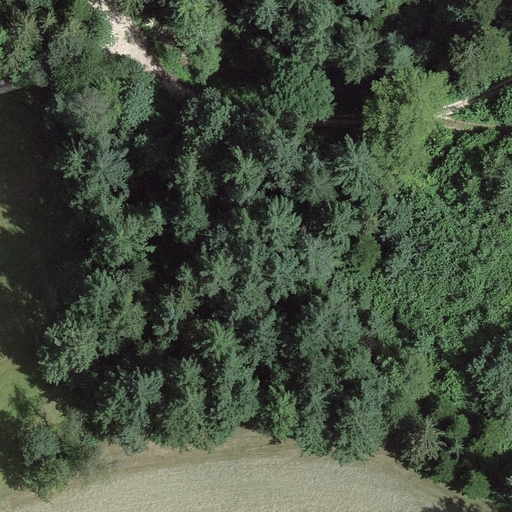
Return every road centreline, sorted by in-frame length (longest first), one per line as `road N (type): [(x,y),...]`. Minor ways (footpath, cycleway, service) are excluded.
road 1 (track): [(511,84),(432,116),(263,119),(215,109),(113,44)]
road 2 (track): [(263,119),(393,166),(511,251)]
road 3 (track): [(113,44),(0,86)]
